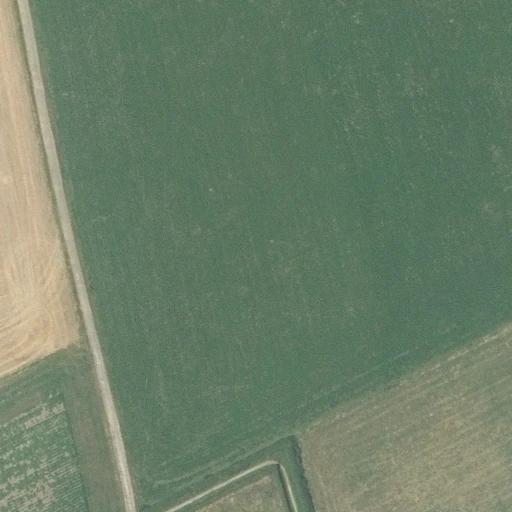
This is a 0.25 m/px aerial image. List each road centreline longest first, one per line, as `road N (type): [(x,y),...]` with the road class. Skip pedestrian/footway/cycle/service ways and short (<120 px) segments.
road 1 (track): [(130,511),(23,0)]
road 2 (track): [(168,511),(266,463),(282,468),(296,511)]
